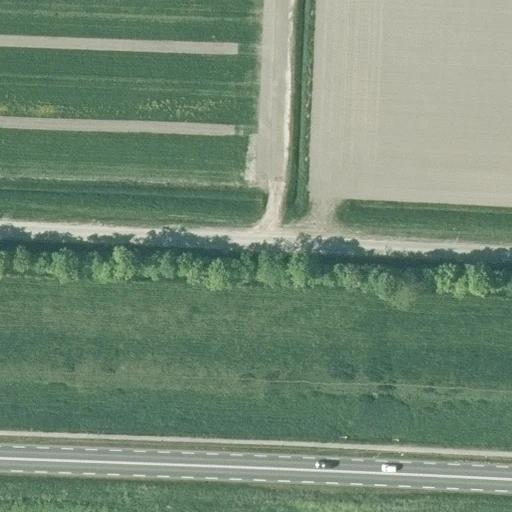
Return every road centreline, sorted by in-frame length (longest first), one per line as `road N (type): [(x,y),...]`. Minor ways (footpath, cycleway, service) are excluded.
road 1 (unclassified): [(511,251),(0,225)]
road 2 (primary): [(511,481),(0,458)]
